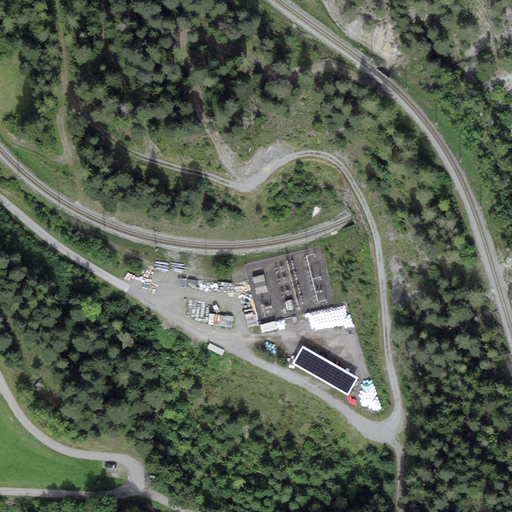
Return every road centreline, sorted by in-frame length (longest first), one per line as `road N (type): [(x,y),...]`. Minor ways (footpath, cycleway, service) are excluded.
road 1 (track): [(206,338),(321,395),(366,428),(379,431),(395,420),(374,227),(344,168),(315,154),(289,156),(250,184)]
road 2 (track): [(250,184),(230,186),(128,151),(73,107),(59,120),(63,160),(3,132)]
road 3 (residential): [(0,491),(108,494),(136,479),(126,459),(44,439),(14,409),(0,380)]
road 4 (residential): [(116,281),(229,290),(241,320),(231,334),(206,338)]
road 5 (residential): [(0,199),(116,281)]
